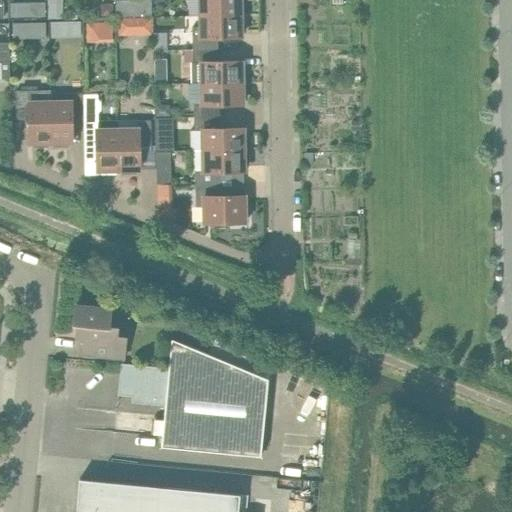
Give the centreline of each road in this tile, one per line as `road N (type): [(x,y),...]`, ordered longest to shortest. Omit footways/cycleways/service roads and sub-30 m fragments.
road 1 (residential): [(279,0),(284,234),(276,254),(240,258),(14,165)]
road 2 (unclassified): [(0,262),(34,281),(37,303),(17,511)]
road 3 (unclassified): [(511,164),(508,0)]
